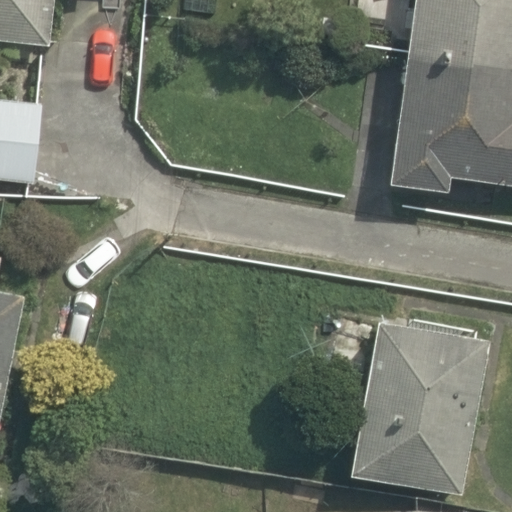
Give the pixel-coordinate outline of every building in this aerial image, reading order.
[(0,0),(0,41),(46,45),(50,0),(0,0)] [(511,0),(417,0),(396,178),(445,184),(446,173),(511,180),(511,0)] [(0,177),(28,181),(36,101),(0,97),(0,177)] [(0,387),(17,300),(0,296),(0,387)] [(489,328),(370,313),(350,472),(468,488),(489,328)]
